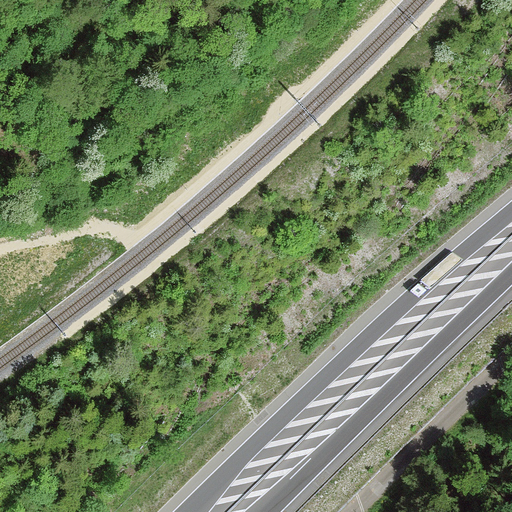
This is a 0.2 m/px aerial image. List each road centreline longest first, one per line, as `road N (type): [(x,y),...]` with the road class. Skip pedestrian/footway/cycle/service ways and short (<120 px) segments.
road 1 (trunk): [(511,211),(265,432),(192,511)]
road 2 (trunk): [(261,511),(511,273)]
